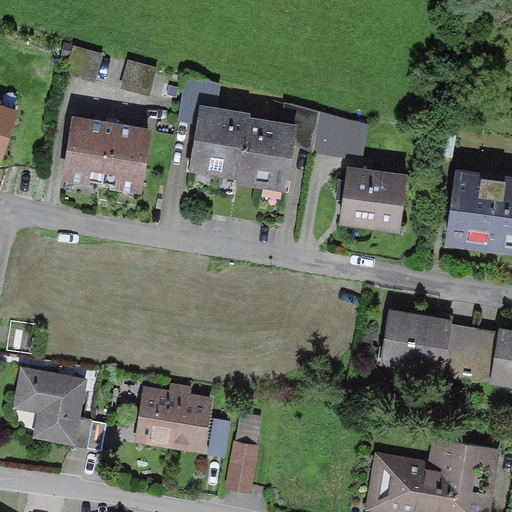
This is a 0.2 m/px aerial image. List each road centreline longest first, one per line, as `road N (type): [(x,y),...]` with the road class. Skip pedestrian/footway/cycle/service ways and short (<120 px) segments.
road 1 (residential): [(12,208),(511,295)]
road 2 (residential): [(198,511),(0,477)]
